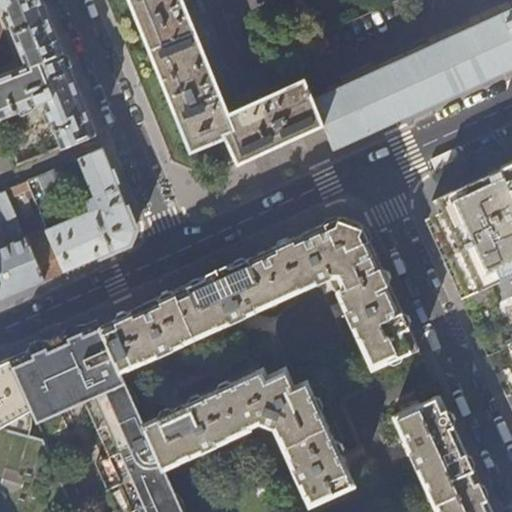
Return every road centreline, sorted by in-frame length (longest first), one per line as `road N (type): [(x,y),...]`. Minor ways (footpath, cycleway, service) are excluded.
road 1 (residential): [(511,483),(366,170)]
road 2 (residential): [(177,254),(73,0)]
road 3 (tertiary): [(177,254),(366,170)]
road 4 (tertiary): [(0,331),(177,254)]
road 5 (tertiary): [(366,170),(511,104)]
